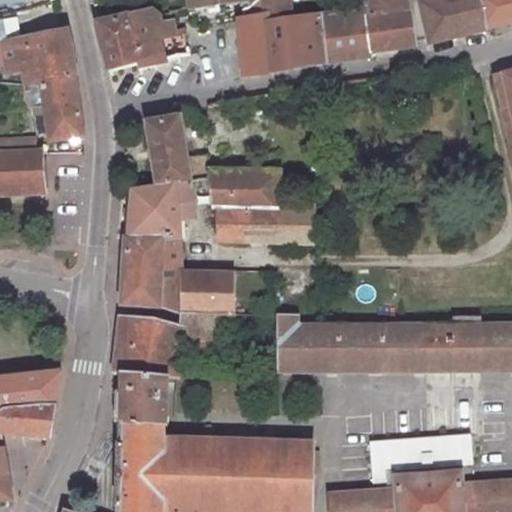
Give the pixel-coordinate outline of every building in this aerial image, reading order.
[(16,0),(21,16),(32,14),(61,0),(16,0)] [(197,0),(200,12),(255,5),(257,15),(270,0),(197,0)] [(275,29),(299,25),(294,0),(270,0),(257,15),(253,17),(255,26),(247,27),(256,83),(283,79),(275,29)] [(441,49),(497,38),(489,4),(488,0),(483,0),(433,11),(441,49)] [(511,34),(511,0),(507,0),(489,4),(497,38),(511,34)] [(372,7),(373,15),(381,59),(424,53),(417,1),(372,7)] [(1,17),(5,44),(37,38),(32,14),(21,16),(1,17)] [(373,15),(331,21),(341,73),(382,66),(381,59),(373,15)] [(155,18),(138,21),(141,32),(180,26),(179,17),(165,20),(155,18)] [(151,71),(198,61),(193,36),(184,39),(180,26),(141,32),(138,21),(107,28),(120,78),(151,71)] [(341,73),(331,21),(299,25),(275,29),(283,79),(341,73)] [(67,32),(37,38),(5,44),(11,75),(24,73),(27,87),(37,87),(45,86),(77,82),(76,75),(68,40),(67,32)] [(208,58),(198,61),(151,71),(160,105),(197,96),(195,84),(213,81),(208,58)] [(160,105),(151,71),(120,78),(124,94),(129,112),(160,105)] [(511,81),(511,82),(503,85),(510,115),(511,114),(511,81)] [(77,82),(45,86),(49,107),(81,104),(77,82)] [(81,104),(49,107),(36,108),(38,119),(48,117),(51,142),(86,138),(84,122),(81,104)] [(252,122),(278,118),(277,104),(250,108),(252,122)] [(165,194),(201,189),(191,123),(157,133),(165,194)] [(0,145),(0,156),(36,155),(36,144),(0,145)] [(42,155),(36,155),(0,156),(0,196),(42,194),(44,194),(43,175),(42,155)] [(292,184),(219,179),(223,217),(228,217),(264,217),(290,218),(292,184)] [(139,243),(190,242),(190,226),(195,226),(195,217),(205,217),(201,189),(165,194),(142,196),(139,243)] [(264,217),(228,217),(230,248),(263,249),(264,217)] [(264,217),(263,249),(288,251),(290,218),(264,217)] [(327,218),(290,218),(288,251),(327,251),(327,218)] [(190,318),(190,280),(190,242),(139,243),(135,243),(130,310),(190,318)] [(246,283),(190,280),(190,318),(189,322),(224,323),(244,323),(246,283)] [(224,323),(189,322),(188,332),(159,328),(129,327),(122,379),(167,380),(190,378),(191,354),(224,355),(224,323)] [(282,378),(432,379),(452,379),(469,379),(488,379),(511,379),(511,333),(488,334),(488,328),(459,327),(459,335),(303,336),(303,325),(283,324),(282,378)] [(19,379),(0,381),(0,418),(54,413),(61,375),(19,379)] [(167,429),(167,380),(122,379),(117,511),(310,511),(313,478),(313,448),(161,444),(161,429),(167,429)] [(47,443),(54,413),(0,418),(0,438),(0,440),(47,443)] [(0,484),(8,484),(6,472),(3,455),(0,455),(0,484)] [(511,511),(511,489),(467,493),(466,479),(401,483),(401,497),(336,502),(336,511),(511,511)] [(0,506),(13,506),(8,484),(0,484),(0,506)]
